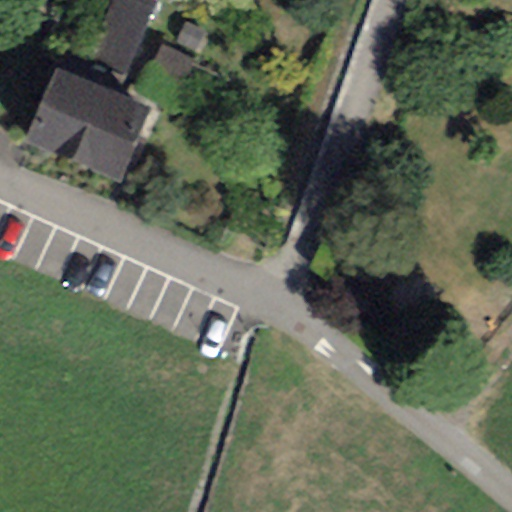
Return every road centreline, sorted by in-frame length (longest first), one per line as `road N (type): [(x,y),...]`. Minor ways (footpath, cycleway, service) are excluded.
road 1 (residential): [(276,302),(391,0)]
road 2 (unclassified): [(276,302),(511,495)]
road 3 (unclassified): [(0,178),(276,302)]
